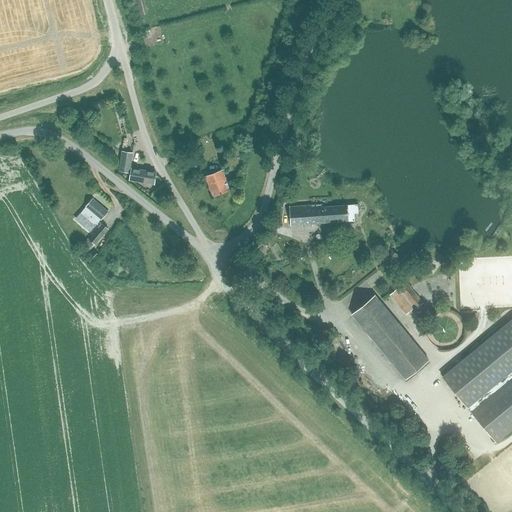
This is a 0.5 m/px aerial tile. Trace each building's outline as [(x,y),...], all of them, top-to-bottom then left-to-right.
[(135,0),(139,15),(147,13),(143,0),(135,0)] [(153,189),(155,172),(131,168),(131,169),(130,168),(132,153),(123,151),(120,171),(130,172),(129,179),(147,181),(146,188),(153,189)] [(222,170),(221,171),(206,177),(213,197),(230,190),(222,170)] [(64,221),(68,217),(64,213),(78,200),(75,196),(57,213),(64,221)] [(92,198),(80,212),(95,225),(107,211),(92,198)] [(323,204),(290,207),(291,225),(355,220),(354,214),(359,213),(358,204),(323,207),(323,204)] [(108,229),(102,224),(89,239),(94,244),(108,229)] [(91,263),(99,255),(94,251),(87,258),(91,263)] [(406,281),(399,287),(416,308),(423,302),(406,281)] [(429,360),(375,295),(352,315),(405,379),(429,360)] [(511,319),(443,377),(497,442),(511,429),(511,319)]
